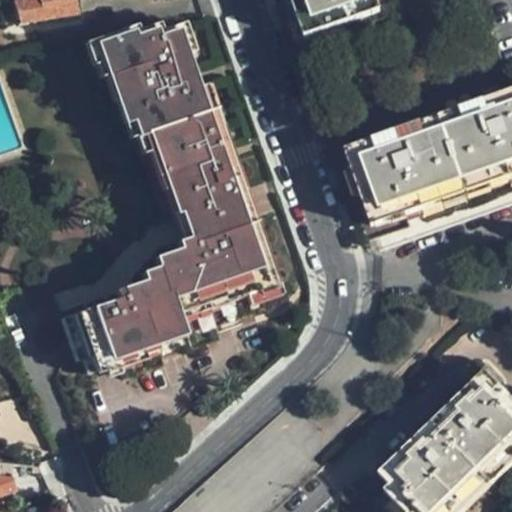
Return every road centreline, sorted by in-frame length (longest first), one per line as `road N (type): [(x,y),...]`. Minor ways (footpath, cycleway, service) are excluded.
road 1 (residential): [(244,0),(347,284),(335,347),(144,511)]
road 2 (residential): [(30,349),(96,511)]
